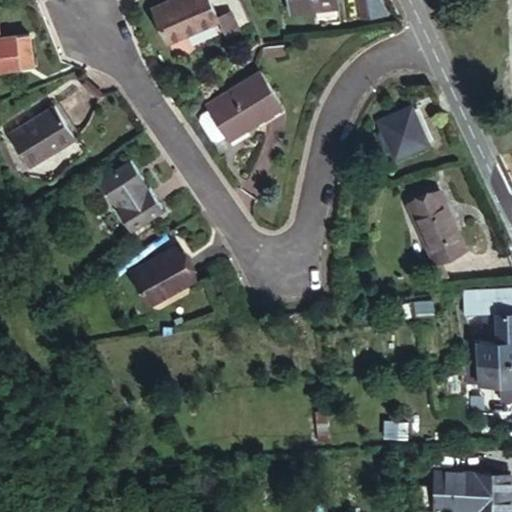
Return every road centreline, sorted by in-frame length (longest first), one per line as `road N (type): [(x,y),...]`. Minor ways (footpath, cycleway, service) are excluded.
road 1 (residential): [(425,40),(373,60),(342,86),(295,248),(271,267),(245,256),(82,22)]
road 2 (residential): [(425,40),(511,215)]
